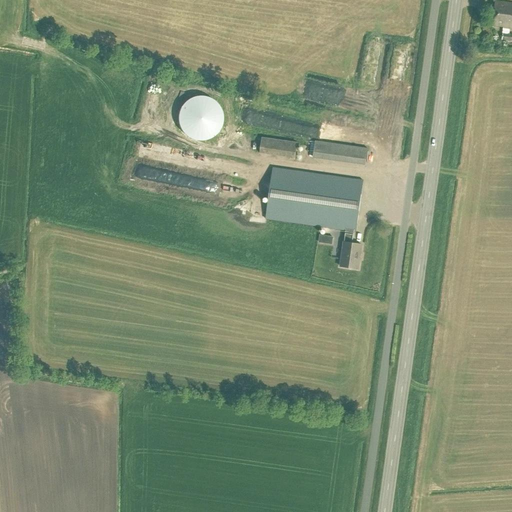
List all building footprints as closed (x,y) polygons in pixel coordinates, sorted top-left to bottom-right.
[(511,28),(511,3),(496,1),(493,25),(503,26),(502,33),(503,33),(502,40),(510,41),(509,44),(511,44),(511,34),(510,34),(510,29),(511,28)] [(204,96),(200,96),(196,96),(192,97),(189,99),(186,101),(183,104),(181,107),(179,111),(178,114),(178,118),(178,122),(179,126),(181,129),(183,133),(186,135),(189,138),(192,139),(196,140),(200,141),(204,140),(208,139),(211,138),(214,135),(217,133),(219,129),(221,126),(222,122),(222,118),(222,114),(221,111),(219,107),(217,104),(214,101),(211,99),(208,97),(204,96)] [(269,138),(269,154),(305,155),(306,139),(269,138)] [(366,165),(368,148),(315,141),(313,158),(366,165)] [(175,185),(178,171),(155,166),(155,168),(152,168),(150,180),(175,185)] [(352,243),(353,234),(354,231),(355,232),(362,180),(272,168),(265,219),(346,230),(345,242),(343,242),(340,267),(359,269),(362,245),(352,243)]
